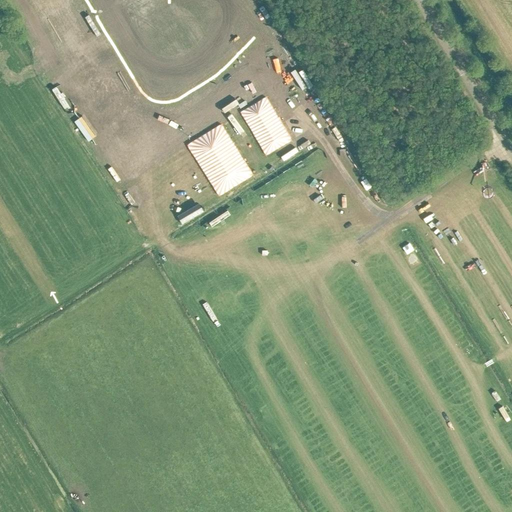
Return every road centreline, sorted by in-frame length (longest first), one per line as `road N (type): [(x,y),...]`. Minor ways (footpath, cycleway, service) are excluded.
road 1 (tertiary): [(511,152),(419,0)]
road 2 (track): [(0,341),(141,254)]
